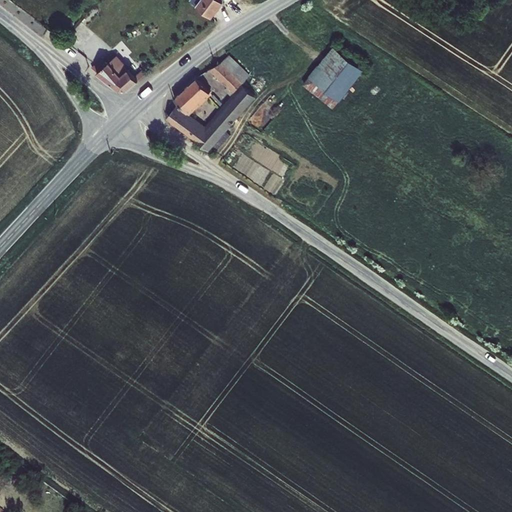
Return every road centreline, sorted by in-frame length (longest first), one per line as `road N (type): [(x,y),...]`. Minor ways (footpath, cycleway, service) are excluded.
road 1 (tertiary): [(511,376),(125,110)]
road 2 (secondary): [(125,110),(280,0)]
road 3 (secondary): [(125,110),(0,242)]
road 4 (tertiary): [(125,110),(0,14)]
